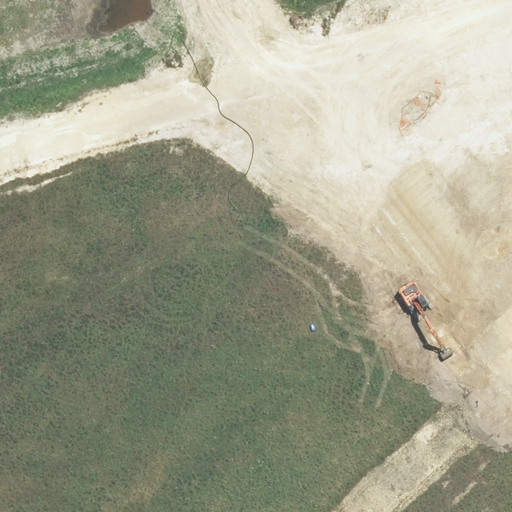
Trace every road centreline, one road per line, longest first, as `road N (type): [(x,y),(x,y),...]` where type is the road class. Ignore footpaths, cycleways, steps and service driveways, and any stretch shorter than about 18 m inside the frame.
road 1 (residential): [(0,140),(253,63)]
road 2 (residential): [(253,63),(488,0)]
road 3 (residential): [(375,511),(511,368)]
